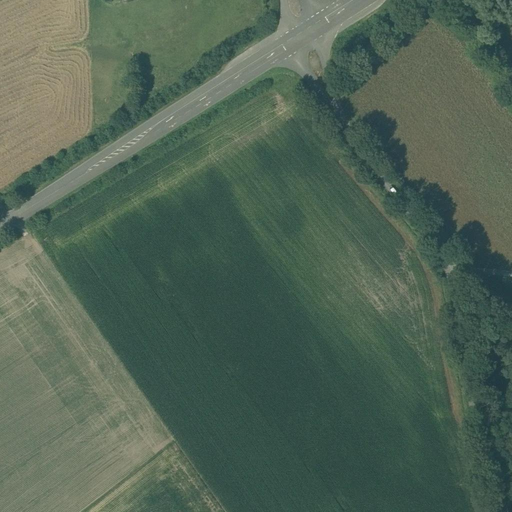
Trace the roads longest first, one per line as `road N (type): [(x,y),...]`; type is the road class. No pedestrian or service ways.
road 1 (unclassified): [(308,27),(327,96),(349,137),(441,251),(503,511)]
road 2 (primary): [(308,27),(0,224)]
